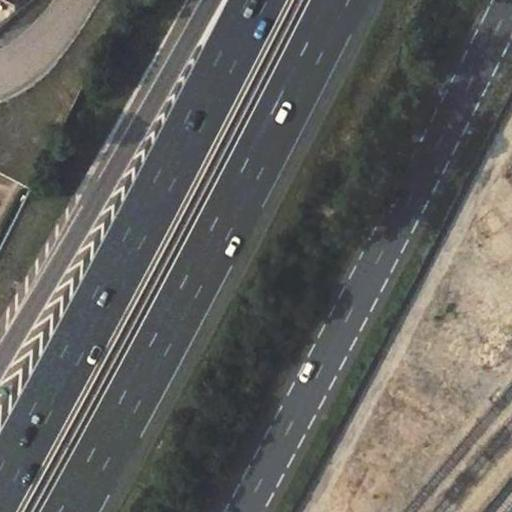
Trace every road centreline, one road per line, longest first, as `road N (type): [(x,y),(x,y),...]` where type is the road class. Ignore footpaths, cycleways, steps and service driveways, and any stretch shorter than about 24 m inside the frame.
road 1 (secondary): [(511,0),(243,511)]
road 2 (motorway): [(70,511),(338,0)]
road 3 (motorway): [(256,0),(0,486)]
road 4 (motorway): [(210,0),(0,363)]
